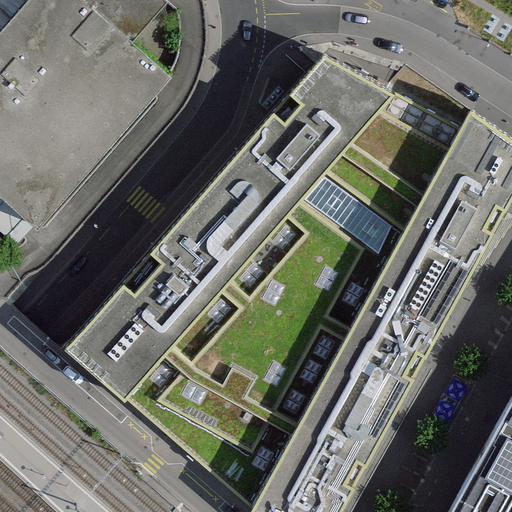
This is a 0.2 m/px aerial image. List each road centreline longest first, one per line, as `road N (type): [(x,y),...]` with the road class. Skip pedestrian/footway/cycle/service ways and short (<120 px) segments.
road 1 (tertiary): [(239,27),(223,93),(203,130),(0,369)]
road 2 (residential): [(239,27),(284,17),(346,18),(411,36),(511,97)]
road 3 (residential): [(0,325),(214,511)]
